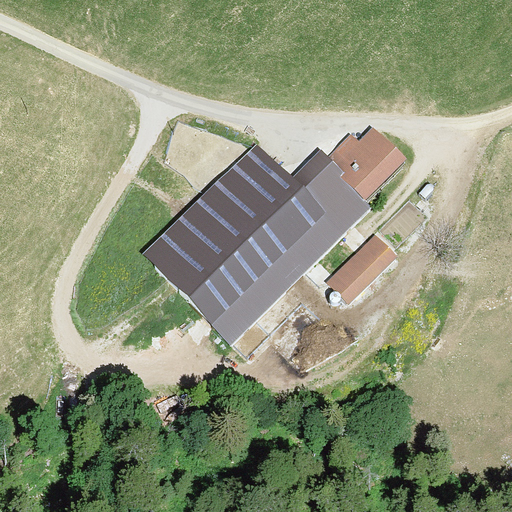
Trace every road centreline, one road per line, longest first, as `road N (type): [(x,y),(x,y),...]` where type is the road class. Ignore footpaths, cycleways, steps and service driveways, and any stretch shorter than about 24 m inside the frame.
road 1 (unclassified): [(0,21),(166,98),(217,111),(289,123),(457,125)]
road 2 (track): [(86,359),(62,317),(63,281),(166,98)]
